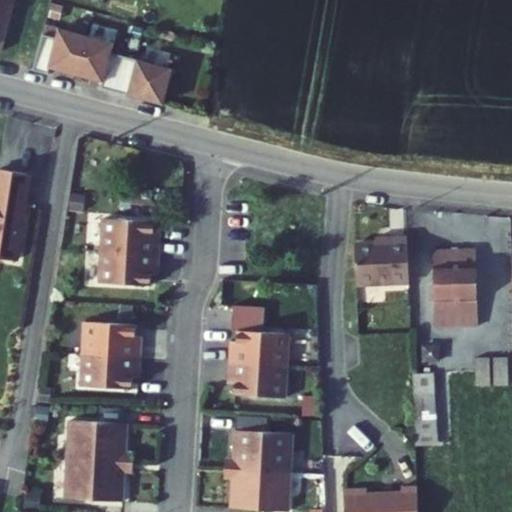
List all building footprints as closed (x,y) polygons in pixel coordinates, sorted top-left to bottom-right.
[(0,0),(0,7),(12,11),(14,0),(0,0)] [(0,50),(3,51),(15,0),(14,0),(12,11),(0,7),(0,50)] [(42,41),(32,76),(47,80),(49,74),(75,82),(87,44),(60,36),(57,46),(42,41)] [(115,52),(87,44),(75,82),(101,89),(100,95),(117,100),(127,66),(112,61),(115,52)] [(175,79),(127,66),(117,100),(164,114),(175,79)] [(14,216),(23,174),(0,169),(0,258),(5,260),(10,236),(14,237),(18,217),(14,216)] [(151,219),(99,216),(97,248),(155,251),(156,237),(150,236),(150,230),(151,219)] [(408,237),(388,238),(388,244),(376,245),(356,245),(357,285),(409,284),(408,237)] [(155,251),(97,248),(96,280),(147,283),(148,271),(148,265),(154,266),(155,251)] [(477,331),(473,251),(431,252),(435,325),(460,324),(461,331),(477,331)] [(231,302),(229,327),(236,328),(260,329),(262,304),(231,302)] [(132,321),(80,318),(78,350),(136,354),(137,339),(131,339),(131,333),(132,321)] [(461,331),(460,324),(435,325),(435,332),(461,331)] [(228,359),(285,363),(287,331),(236,328),(235,339),(235,345),(229,345),(228,359)] [(136,354),(78,350),(76,382),(128,385),(128,374),(129,368),(135,368),(136,354)] [(232,392),(283,395),(285,363),(228,359),(227,374),(233,374),(232,380),(232,392)] [(486,396),(484,367),(470,367),(470,397),(486,396)] [(488,367),(490,396),(503,395),(504,367),(488,367)] [(427,377),(412,378),(415,446),(430,445),(427,377)] [(91,417),(115,418),(116,404),(91,402),(91,417)] [(231,426),(262,427),(263,413),(232,411),(231,426)] [(117,450),(119,418),(115,418),(91,417),(62,415),(59,454),(116,457),(117,450)] [(229,457),(229,464),(286,468),(289,429),(262,427),(231,426),(229,457)] [(116,457),(59,454),(57,493),(114,496),(116,464),(116,457)] [(286,468),(229,464),(229,471),(227,503),(284,507),(286,468)] [(362,488),(341,488),(341,511),(416,511),(416,486),(397,487),(397,493),(363,494),(362,488)]
